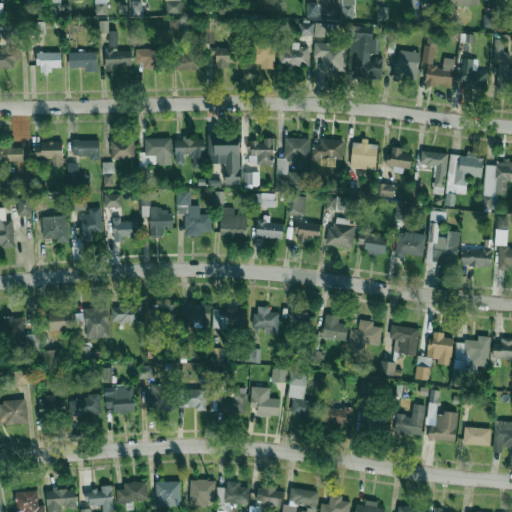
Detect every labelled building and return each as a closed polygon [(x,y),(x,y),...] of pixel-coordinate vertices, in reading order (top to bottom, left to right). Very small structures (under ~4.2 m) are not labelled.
[(95,0),(95,14),(107,14),(106,0),(95,0)] [(141,0),(130,1),(130,15),(142,14),(141,0)] [(165,0),(166,13),(181,13),(180,0),(165,0)] [(341,0),(342,18),(355,17),(354,0),(341,0)] [(511,0),(490,0),(491,10),(511,9),(511,0)] [(318,16),(318,3),(307,3),(307,16),(318,16)] [(483,27),(494,28),(494,15),(483,15),(483,27)] [(179,31),(180,18),(170,18),(169,31),(179,31)] [(214,22),(205,22),(205,37),(214,37),(214,22)] [(313,23),(300,23),(300,36),(313,35),(313,23)] [(314,36),(325,36),(325,23),(315,23),(314,36)] [(117,31),(109,30),(109,49),(106,49),(106,70),(117,70),(117,66),(132,66),(132,50),(117,50),(117,31)] [(352,77),(382,78),(382,58),(371,57),(371,54),(379,54),(379,39),(372,39),(372,32),(353,32),(352,77)] [(454,58),(443,57),(442,67),(432,66),(435,37),(427,36),(422,85),(435,86),(435,83),(451,85),(454,58)] [(226,47),(215,47),(215,68),(228,67),(228,63),(239,62),(238,39),(226,39),(226,47)] [(511,69),(509,69),(509,52),(504,52),(504,39),(494,39),(493,62),(497,63),(496,87),(511,87),(511,69)] [(274,67),(275,42),(254,41),(254,66),(274,67)] [(320,73),(346,73),(347,43),(314,43),(314,57),(321,57),(320,73)] [(308,45),(291,45),(291,49),(279,50),(279,65),(308,65),(308,45)] [(135,62),(146,62),(146,68),(156,68),(157,49),(136,48),(135,62)] [(202,69),(203,50),(192,49),(192,54),(176,54),(176,69),(202,69)] [(394,78),(416,81),(420,52),(398,49),(394,78)] [(0,67),(16,68),(16,51),(0,50),(0,67)] [(68,52),(69,68),(86,67),(86,71),(97,71),(96,51),(68,52)] [(61,52),(38,52),(38,72),(51,72),(51,67),(61,67),(61,52)] [(478,59),(463,58),(462,67),(457,67),(457,80),(463,81),(463,88),(486,89),(487,71),(477,70),(478,59)] [(240,184),(240,135),(207,136),(208,163),(224,163),(225,185),(240,184)] [(295,169),(309,169),(310,138),(284,137),(284,160),(295,160),(295,169)] [(172,163),(171,138),(144,138),(145,164),(172,163)] [(175,138),(175,164),(184,164),(184,156),(204,155),(204,138),(175,138)] [(257,165),(274,164),(273,138),(248,139),(248,156),(257,156),(257,165)] [(100,159),(99,139),(72,140),(73,156),(91,155),(91,159),(100,159)] [(111,140),(111,159),(135,158),(134,139),(111,140)] [(377,144),(368,144),(368,141),(352,140),(351,168),(376,169),(377,144)] [(343,159),(343,142),(313,141),(312,158),(343,159)] [(62,142),(34,143),(34,158),(51,158),(51,166),(63,165),(62,142)] [(23,144),(0,143),(0,161),(23,162),(23,144)] [(394,167),(393,170),(410,171),(411,154),(402,152),(402,148),(389,146),(387,166),(394,167)] [(421,165),(435,165),(435,186),(446,186),(447,152),(421,151),(421,165)] [(450,154),(448,182),(447,193),(465,195),(467,176),(482,177),(483,155),(467,154),(466,155),(450,154)] [(303,186),(303,172),(287,171),(288,158),(277,158),(276,174),(288,174),(288,185),(303,186)] [(86,173),(79,174),(78,161),(67,162),(68,188),(87,187),(86,173)] [(114,162),(103,161),(103,184),(106,184),(107,175),(114,175),(114,162)] [(485,164),(483,207),(497,208),(498,195),(506,195),(507,179),(511,179),(511,161),(495,161),(495,165),(485,164)] [(244,185),(259,184),(259,172),(243,172),(244,185)] [(339,191),(340,180),(329,179),(329,190),(339,191)] [(394,196),(394,184),(378,183),(377,196),(394,196)] [(224,191),(214,191),(215,206),(224,206),(224,191)] [(121,193),(104,194),(104,207),(122,207),(121,193)] [(85,194),(69,195),(70,210),(86,210),(85,194)] [(304,215),(307,197),(290,195),(288,213),(304,215)] [(348,198),(328,196),(326,209),(347,210),(348,198)] [(32,214),(31,197),(17,197),(18,215),(32,214)] [(184,236),(202,236),(202,232),(211,232),(211,214),(199,214),(200,205),(189,205),(189,214),(185,213),(184,236)] [(405,220),(406,206),(396,205),(395,219),(405,220)] [(0,246),(13,246),(13,219),(6,219),(5,207),(0,207),(0,246)] [(88,207),(89,214),(79,214),(80,242),(94,241),(93,232),(102,232),(102,207),(88,207)] [(246,237),(247,215),(234,214),(234,207),(221,207),(220,236),(246,237)] [(172,229),(172,208),(143,208),(143,214),(150,214),(150,237),(163,236),(163,229),(172,229)] [(430,221),(445,221),(446,211),(430,211),(430,221)] [(43,239),(56,239),(56,242),(69,242),(68,215),(42,216),(43,239)] [(138,235),(137,215),(112,216),(113,236),(138,235)] [(497,216),(497,228),(507,229),(508,216),(497,216)] [(354,219),(335,217),(334,228),(328,227),(326,244),(351,247),(354,219)] [(256,237),(282,238),(283,223),(268,222),(268,219),(257,218),(256,237)] [(296,239),(319,241),(320,223),(297,222),(296,239)] [(511,248),(507,248),(508,230),(495,229),(495,245),(499,245),(498,270),(509,270),(509,266),(511,265),(511,248)] [(394,256),(405,258),(406,254),(422,256),(426,235),(398,230),(394,256)] [(435,236),(432,262),(456,264),(459,232),(448,231),(447,237),(435,236)] [(387,236),(366,234),(364,253),(385,255),(387,236)] [(490,268),(491,250),(463,248),(462,265),(490,268)] [(142,322),(141,305),(131,305),(131,302),(119,302),(119,307),(111,308),(112,323),(142,322)] [(176,304),(152,304),(152,323),(175,324),(176,304)] [(210,304),(181,304),(181,323),(210,323),(210,304)] [(279,334),(279,312),(270,312),(270,306),(256,305),(255,327),(264,328),(264,333),(279,334)] [(213,309),(213,328),(229,328),(229,325),(244,325),(245,307),(224,306),(224,309),(213,309)] [(108,307),(83,308),(84,338),(109,337),(108,307)] [(49,330),(72,330),(72,310),(49,310),(49,330)] [(313,314),(288,311),(286,329),(311,331),(313,314)] [(323,339),(347,340),(347,323),(338,323),(339,315),(324,314),(323,339)] [(23,317),(4,318),(5,351),(37,350),(36,335),(24,335),(23,317)] [(362,352),(363,343),(379,346),(382,327),(373,326),(374,321),(360,319),(358,329),(350,328),(347,350),(362,352)] [(389,338),(396,339),(394,352),(416,355),(420,329),(391,324),(389,338)] [(453,338),(444,337),(444,332),(433,331),(432,339),(428,338),(426,357),(417,356),(415,378),(429,380),(431,362),(450,364),(453,338)] [(490,336),(477,335),(477,341),(454,340),(452,385),(463,385),(464,365),(488,366),(490,336)] [(511,340),(493,340),(493,358),(511,358),(511,340)] [(147,358),(164,358),(164,344),(148,344),(147,358)] [(89,346),(78,346),(79,361),(90,361),(89,346)] [(245,361),(260,362),(260,348),(246,348),(245,361)] [(45,362),(56,362),(55,350),(45,351),(45,362)] [(319,362),(322,352),(313,350),(310,360),(319,362)] [(395,362),(381,360),(380,374),(394,375),(395,362)] [(154,365),(138,365),(138,379),(154,378),(154,365)] [(112,381),(112,367),(103,367),(103,382),(112,381)] [(271,382),(286,382),(287,369),(272,369),(271,382)] [(29,370),(13,370),(14,384),(29,383),(29,370)] [(291,414),(302,415),(302,419),(317,419),(318,401),(305,400),(306,372),(289,371),(288,397),(292,397),(291,414)] [(375,394),(376,381),(360,380),(360,393),(375,394)] [(146,408),(165,408),(165,383),(151,384),(151,392),(146,392),(146,408)] [(104,386),(105,407),(113,407),(113,413),(134,413),(133,385),(104,386)] [(269,387),(251,386),(251,407),(258,407),(258,415),(279,416),(279,398),(269,398),(269,387)] [(205,388),(182,389),(182,409),(206,408),(205,388)] [(246,388),(234,388),(234,394),(213,394),(213,412),(246,412),(246,388)] [(101,415),(100,396),(69,397),(70,416),(101,415)] [(39,417),(65,417),(65,397),(46,397),(46,399),(39,399),(39,417)] [(0,424),(27,423),(26,400),(0,400),(0,424)] [(411,415),(395,413),(393,432),(421,436),(425,405),(413,404),(411,415)] [(322,423),(350,425),(352,408),(323,406),(322,423)] [(361,429),(385,431),(387,411),(363,409),(361,429)] [(436,412),(435,425),(429,425),(429,440),(456,441),(457,413),(436,412)] [(511,421),(494,421),(493,452),(502,452),(502,447),(511,447),(511,421)] [(490,445),(491,428),(464,427),(463,444),(490,445)] [(190,507),(208,506),(208,500),(215,500),(215,479),(189,480),(190,507)] [(148,501),(147,481),(123,482),(124,489),(116,489),(117,502),(148,501)] [(181,481),(155,481),(156,506),(181,506),(181,481)] [(250,487),(240,486),(240,481),(226,481),(225,503),(249,504),(250,487)] [(102,511),(113,511),(112,485),(101,486),(101,490),(86,491),(87,506),(102,505),(102,511)] [(283,488),(257,485),(256,503),(281,505),(283,488)] [(315,511),(318,490),(291,487),(289,505),(283,504),(281,511),(294,511),(296,504),(307,506),(306,511),(300,510),(299,511),(315,511)] [(60,511),(61,506),(76,506),(76,488),(46,489),(46,511),(60,511)] [(16,491),(16,511),(45,511),(45,505),(38,505),(38,490),(16,491)] [(319,511),(349,511),(351,502),(341,500),(342,495),(330,493),(328,504),(321,503),(319,511)] [(384,511),(385,508),(377,507),(378,501),(364,500),(364,505),(356,504),(355,511),(384,511)]
